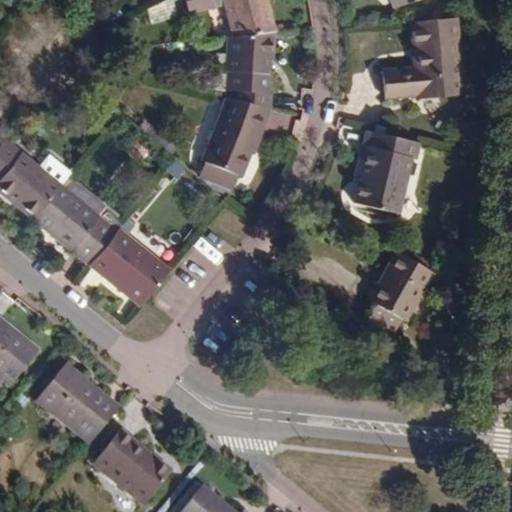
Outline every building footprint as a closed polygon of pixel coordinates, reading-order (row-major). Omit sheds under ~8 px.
[(184,0),(191,14),(218,0),(224,0),(235,36),(271,32),(261,0),(184,0)] [(415,0),(389,0),(392,8),(415,0)] [(460,61),(454,18),(410,22),(415,71),(381,73),(384,99),(417,96),(417,100),(459,96),(455,61),(460,61)] [(274,61),(271,32),(235,36),(227,37),(229,75),(224,90),(233,93),(231,99),(270,108),(274,93),(267,92),(271,79),(264,77),(268,61),(274,61)] [(261,142),(270,108),(231,99),(219,96),(212,132),(201,165),(240,179),(252,139),(261,142)] [(354,181),(362,182),(369,151),(374,152),(377,135),(365,132),(354,181)] [(369,151),(362,182),(356,207),(399,216),(410,161),(417,163),(421,145),(377,135),(374,152),(369,151)] [(0,197),(31,222),(59,189),(2,142),(0,145),(0,197)] [(31,222),(87,267),(115,234),(59,189),(31,222)] [(117,231),(115,234),(87,267),(139,309),(169,273),(117,231)] [(429,272),(395,252),(367,303),(372,305),(396,319),(402,322),(429,272)] [(388,334),(396,319),(372,305),(363,320),(388,334)] [(0,322),(0,381),(9,389),(37,352),(0,322)] [(253,356),(238,344),(223,363),(239,375),(253,356)] [(89,447),(117,412),(63,369),(35,405),(89,447)] [(173,475),(120,434),(94,468),(146,509),(173,475)] [(227,511),(201,491),(184,511),(227,511)]
